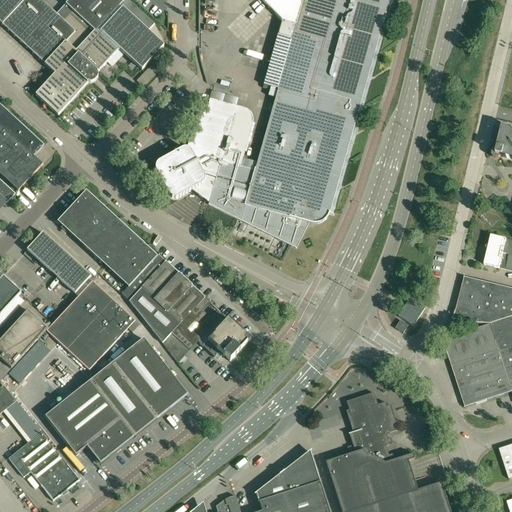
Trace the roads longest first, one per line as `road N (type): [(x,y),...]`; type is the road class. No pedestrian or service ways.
road 1 (unclassified): [(164,227),(182,254),(260,324),(267,355),(234,393),(85,511)]
road 2 (unclassified): [(409,365),(430,334),(511,2)]
road 3 (primary): [(357,320),(399,221),(454,0)]
road 4 (primary): [(430,0),(388,166),(327,301)]
road 5 (primary): [(317,317),(255,400),(125,511)]
road 6 (unclassified): [(181,0),(176,68),(91,165)]
road 7 (primary): [(153,511),(288,396)]
road 8 (unclassified): [(178,511),(288,421),(288,396)]
road 9 (unclassified): [(0,250),(84,159)]
